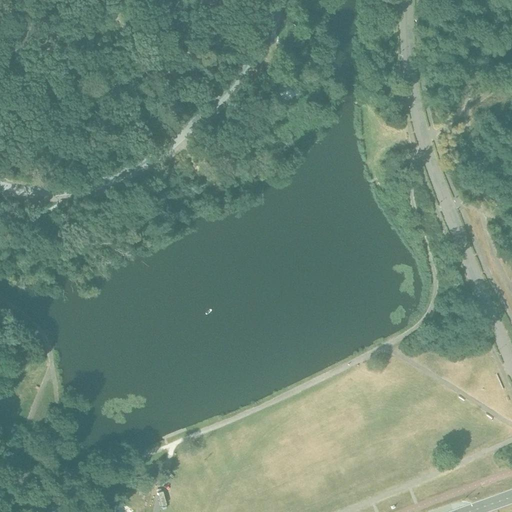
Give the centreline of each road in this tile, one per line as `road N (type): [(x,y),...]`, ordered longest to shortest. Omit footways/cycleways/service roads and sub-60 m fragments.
road 1 (residential): [(511,362),(423,139),(409,72),(407,0)]
road 2 (residential): [(0,183),(38,191),(98,184),(165,149),(252,59),(272,0)]
